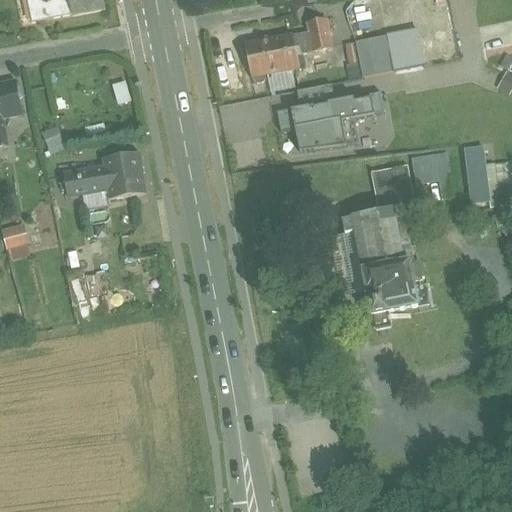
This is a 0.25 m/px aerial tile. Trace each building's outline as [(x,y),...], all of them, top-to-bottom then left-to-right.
[(34,0),(40,24),(75,17),(71,0),(34,0)] [(104,0),(71,0),(75,17),(107,11),(104,0)] [(295,36),(247,46),(253,80),(254,82),(255,83),(257,85),(259,85),(261,86),(262,85),(264,84),(266,83),(266,81),(267,79),(266,77),(301,70),(298,57),(334,50),(328,20),(309,24),(310,34),(295,37),(295,36)] [(388,37),(357,44),(363,80),(395,74),(388,37)] [(356,44),(346,46),(350,65),(360,64),(356,44)] [(511,96),(511,75),(508,74),(502,93),(511,96)] [(16,86),(0,88),(0,150),(9,149),(3,122),(23,118),(20,102),(23,99),(21,89),(17,88),(16,86)] [(299,114),(270,119),(276,153),(291,150),(294,169),(362,164),(357,134),(388,128),(382,96),(338,104),(335,91),(296,97),(299,114)] [(60,130),(45,136),(53,156),(68,151),(60,130)] [(485,149),(466,152),(472,204),(491,202),(485,149)] [(141,155),(105,161),(106,170),(97,172),(97,173),(79,176),(79,175),(65,177),(66,178),(69,199),(103,193),(104,196),(110,195),(111,202),(148,196),(141,155)] [(448,156),(413,161),(418,187),(440,184),(443,202),(455,200),(448,156)] [(77,165),(60,168),(62,179),(66,178),(65,177),(79,175),(77,165)] [(409,168),(372,175),(381,216),(381,217),(402,213),(417,210),(409,168)] [(381,216),(356,221),(357,222),(345,225),(348,238),(357,236),(366,275),(365,275),(369,294),(371,294),(372,300),(370,301),(369,303),(367,304),(364,308),(366,315),(370,318),(372,318),(372,320),(375,319),(389,316),(431,307),(426,288),(415,290),(414,285),(423,283),(423,281),(425,281),(422,265),(420,266),(420,265),(413,266),(410,249),(409,249),(402,213),(381,217),(381,216)] [(26,226),(4,232),(13,263),(36,257),(26,226)] [(389,316),(375,319),(378,334),(392,331),(389,316)]
